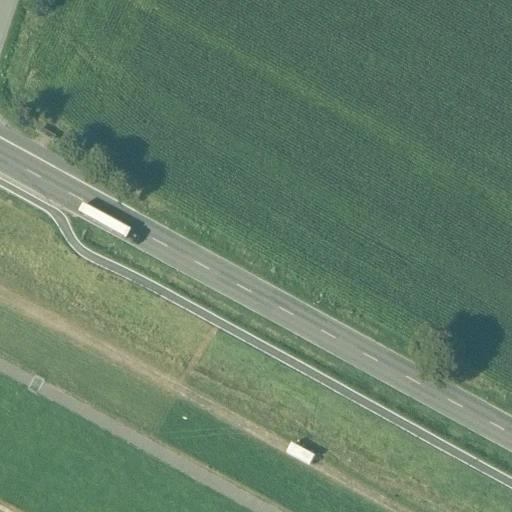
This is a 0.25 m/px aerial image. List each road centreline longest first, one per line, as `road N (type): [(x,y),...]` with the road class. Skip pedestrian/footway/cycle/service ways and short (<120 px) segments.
road 1 (secondary): [(511,438),(0,157)]
road 2 (track): [(0,295),(395,511)]
